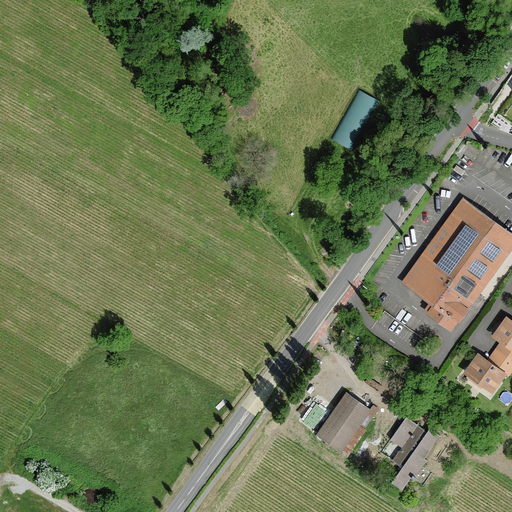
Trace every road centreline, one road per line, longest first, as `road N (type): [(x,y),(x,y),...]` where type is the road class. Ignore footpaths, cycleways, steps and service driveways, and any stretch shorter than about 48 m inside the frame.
road 1 (tertiary): [(175,511),(460,117)]
road 2 (track): [(211,511),(274,424),(312,391),(328,391)]
